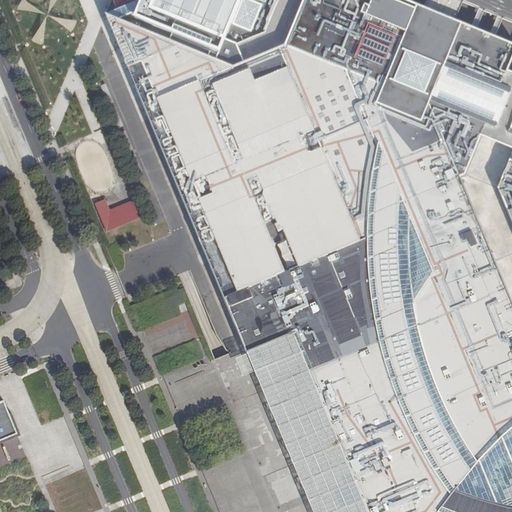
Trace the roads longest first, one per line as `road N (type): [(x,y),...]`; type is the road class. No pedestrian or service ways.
road 1 (unclassified): [(97,293),(0,57)]
road 2 (unclassified): [(189,511),(97,293)]
road 3 (unclassified): [(60,339),(132,511)]
